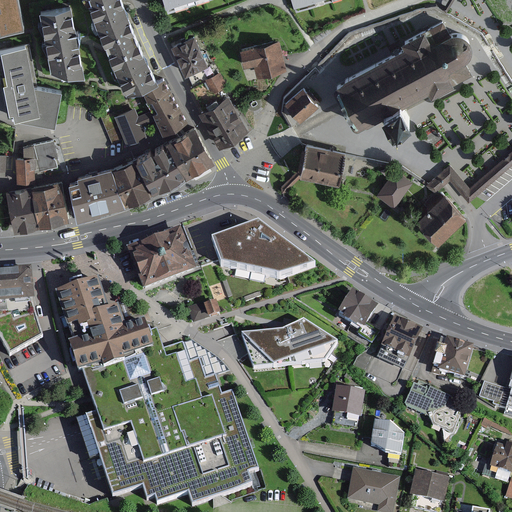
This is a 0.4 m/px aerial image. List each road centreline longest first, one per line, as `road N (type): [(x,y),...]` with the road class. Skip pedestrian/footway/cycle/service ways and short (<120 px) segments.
road 1 (residential): [(327,511),(228,361),(126,289),(99,232)]
road 2 (primary): [(424,310),(267,205),(229,193)]
road 3 (residential): [(0,109),(29,126),(75,128),(121,154),(195,120)]
road 4 (primary): [(229,193),(99,232)]
road 5 (residential): [(195,120),(138,0)]
